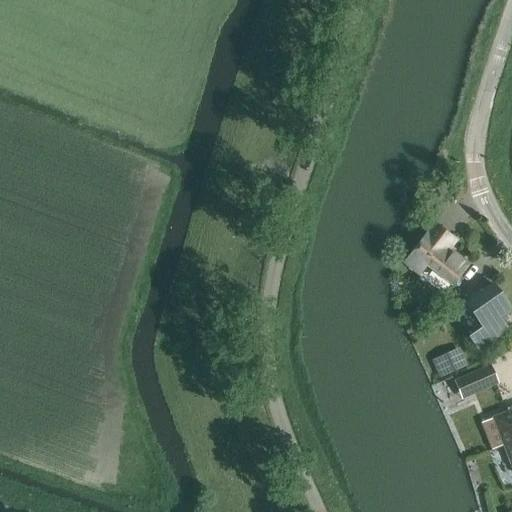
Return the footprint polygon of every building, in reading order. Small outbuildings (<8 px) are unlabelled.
[(453,284),(468,262),(439,241),(446,232),(435,224),(407,264),(421,274),(427,265),(453,284)] [(509,309),(490,283),(464,302),(482,327),(469,336),(478,349),(498,335),(489,323),(509,309)] [(412,315),(421,324),(430,314),(422,306),(412,315)] [(434,360),(442,376),(467,364),(460,348),(434,360)] [(497,381),(490,365),(451,382),(458,398),(497,381)] [(503,447),(511,443),(511,410),(492,418),(492,420),(479,425),(490,452),(503,447)] [(511,443),(503,447),(511,470),(511,443)]
